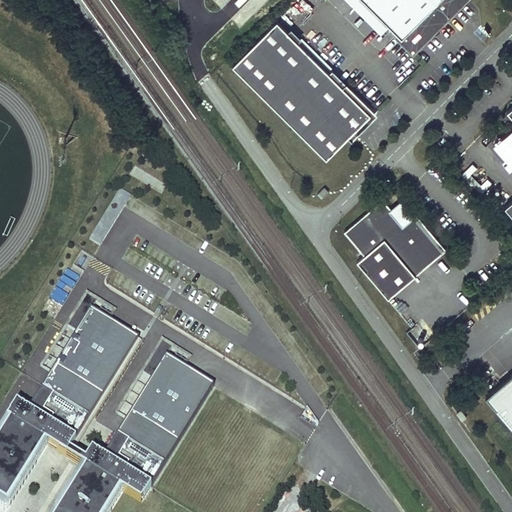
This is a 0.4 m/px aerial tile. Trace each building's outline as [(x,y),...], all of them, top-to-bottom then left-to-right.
[(346,0),(376,30),(383,24),(360,0),(346,0)] [(360,0),(383,24),(406,47),(453,0),(360,0)] [(408,50),(459,0),(453,0),(406,47),(408,50)] [(342,83),(276,18),(232,62),(325,156),(348,133),(370,111),(342,83)] [(351,137),(377,111),(345,80),(345,79),(342,83),(370,111),(348,133),(351,137)] [(324,186),(317,194),(322,198),(329,191),(324,186)] [(396,210),(393,206),(384,194),(345,228),(364,251),(356,258),(389,295),(447,246),(415,208),(410,213),(407,215),(401,206),(396,210)] [(400,201),(393,206),(396,210),(401,206),(407,215),(410,213),(400,201)] [(97,259),(107,260),(107,244),(98,244),(97,259)] [(11,423),(0,440),(0,501),(7,505),(45,444),(66,457),(76,442),(139,340),(110,322),(115,314),(87,296),(67,327),(77,333),(28,412),(17,405),(7,421),(11,423)] [(141,504),(214,387),(183,368),(189,359),(162,343),(142,374),(152,380),(103,459),(92,452),(82,467),(86,470),(59,511),(106,511),(120,491),(141,504)] [(511,371),(485,395),(511,425),(511,371)] [(461,409),(457,412),(462,420),(467,417),(461,409)] [(7,511),(10,507),(7,505),(0,501),(0,440),(11,423),(7,421),(0,432),(0,510),(3,511),(7,511)] [(69,453),(66,457),(82,467),(85,463),(69,453)] [(59,511),(86,470),(82,467),(54,511),(59,511)]
